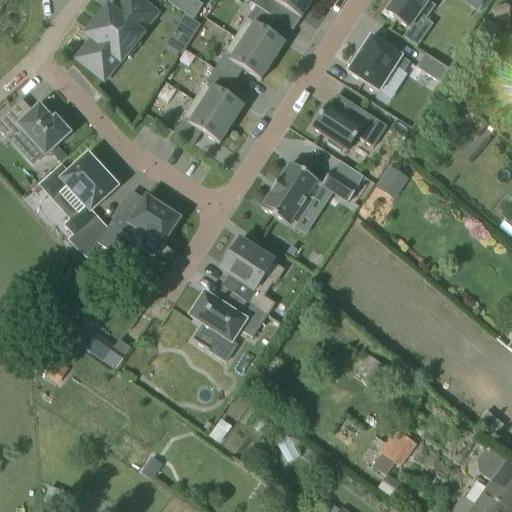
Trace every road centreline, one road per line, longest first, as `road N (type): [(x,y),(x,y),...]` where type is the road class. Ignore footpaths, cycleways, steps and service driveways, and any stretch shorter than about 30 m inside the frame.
road 1 (residential): [(361,0),(220,211)]
road 2 (residential): [(220,211),(129,154),(37,58)]
